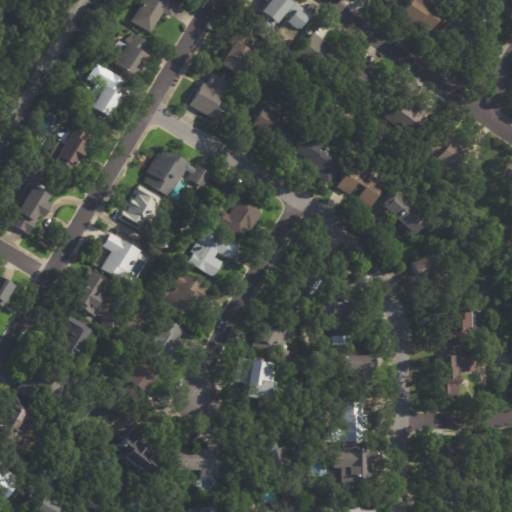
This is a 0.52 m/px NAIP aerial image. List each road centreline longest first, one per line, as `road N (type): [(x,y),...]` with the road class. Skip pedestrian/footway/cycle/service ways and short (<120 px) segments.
road 1 (residential): [(401,419),(511,414),(479,111),(329,0),(147,108),(0,359)]
road 2 (residential): [(147,108),(335,221),(371,256),(402,336),(401,511)]
road 3 (residential): [(299,199),(223,328),(195,397)]
road 4 (residential): [(81,0),(0,139)]
